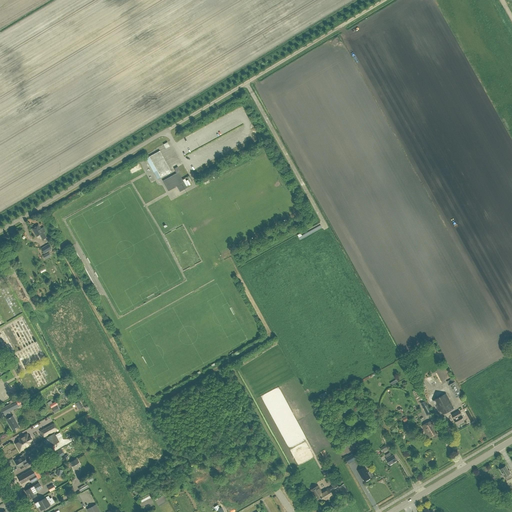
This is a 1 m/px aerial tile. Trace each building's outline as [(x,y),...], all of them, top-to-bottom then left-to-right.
[(149,157),(157,171),(154,172),(158,179),(161,177),(171,171),(160,151),(149,157)] [(187,188),(186,185),(179,172),(180,171),(178,167),(174,169),(177,173),(163,181),(169,191),(177,186),(178,189),(180,192),(187,188)] [(42,240),(46,237),(43,233),(46,231),(43,227),(41,229),(38,225),(31,229),(36,237),(39,235),(42,240)] [(48,244),(40,249),(44,254),(51,249),(48,244)] [(462,395),(453,378),(446,382),(455,398),(462,395)] [(432,401),(439,412),(441,416),(454,408),(446,393),(432,401)] [(12,403),(0,409),(0,412),(2,415),(4,414),(12,430),(19,426),(13,415),(12,415),(10,411),(18,406),(16,402),(13,404),(12,403)] [(54,413),(59,410),(56,405),(51,408),(54,413)] [(423,408),(425,412),(427,416),(431,413),(427,406),(423,408)] [(453,419),(457,425),(464,421),(461,415),(462,415),(459,411),(452,415),(454,419),(453,419)] [(431,421),(422,426),(429,438),(432,436),(433,437),(437,435),(436,435),(436,434),(437,434),(434,429),(436,428),(431,421)] [(54,423),(44,428),(48,435),(58,430),(54,423)] [(30,438),(30,437),(27,439),(25,435),(20,438),(19,440),(20,441),(16,443),(19,449),(22,450),(33,444),(32,441),(32,440),(32,439),(31,438),(30,438)] [(51,446),(52,446),(56,443),(51,435),(47,437),(51,446)] [(61,449),(52,455),(55,459),(64,454),(61,449)] [(358,450),(351,455),(354,461),(362,456),(358,450)] [(18,457),(19,459),(14,461),(18,467),(24,464),(26,467),(31,464),(28,458),(25,453),(22,455),(18,457)] [(386,459),(389,465),(396,461),(393,455),(391,456),(390,453),(385,455),(387,459),(386,459)] [(76,459),(69,463),(72,467),(79,463),(76,459)] [(508,471),(505,466),(500,470),(504,477),(511,474),(509,471),(508,471)] [(362,478),(365,481),(370,478),(373,476),(370,472),(367,473),(368,472),(365,467),(357,471),(362,478)] [(32,469),(28,471),(17,477),(21,484),(29,479),(31,483),(38,479),(32,469)] [(332,487),(329,489),(329,488),(322,492),(318,486),(313,489),(311,490),(317,500),(321,498),(323,501),(333,495),(330,490),(334,489),(338,486),(329,470),(325,473),(332,487)] [(34,492),(42,488),(39,483),(25,491),(30,499),(36,496),(34,492)] [(80,492),(89,487),(87,483),(78,488),(80,492)] [(338,485),(341,493),(347,491),(344,483),(338,485)] [(41,511),(50,505),(47,500),(50,499),(48,496),(46,497),(46,498),(38,502),(35,503),(37,508),(38,507),(41,511)]
